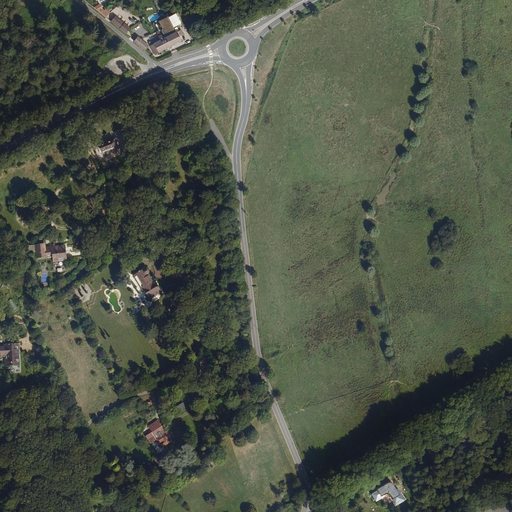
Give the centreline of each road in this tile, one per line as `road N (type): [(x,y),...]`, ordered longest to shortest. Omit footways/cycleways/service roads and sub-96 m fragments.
road 1 (secondary): [(310,493),(259,364),(238,170)]
road 2 (track): [(259,360),(197,389),(124,398),(88,423)]
road 3 (secondary): [(0,150),(162,70)]
road 4 (unknown): [(60,241),(46,209),(80,171),(45,127)]
road 5 (unknown): [(192,389),(198,318),(164,277)]
